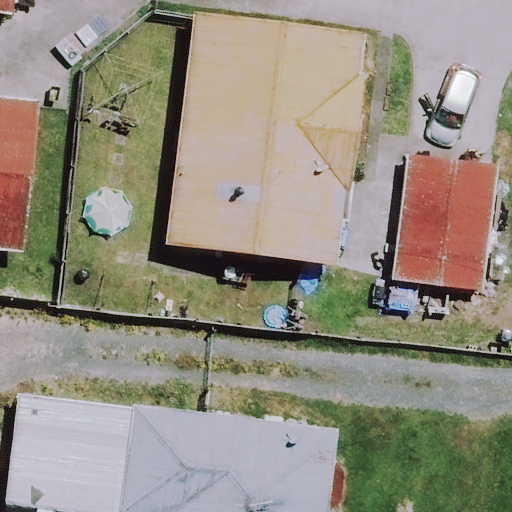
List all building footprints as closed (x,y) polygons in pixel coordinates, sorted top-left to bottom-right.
[(18,0),(0,0),(0,16),(17,18),(18,0)] [(381,38),(196,17),(169,249),(354,271),(381,38)] [(0,111),(0,253),(37,258),(55,118),(0,111)] [(511,179),(410,167),(396,284),(486,295),(492,251),(511,253),(511,179)] [(333,511),(341,433),(16,405),(7,511),(17,511),(333,511)]
